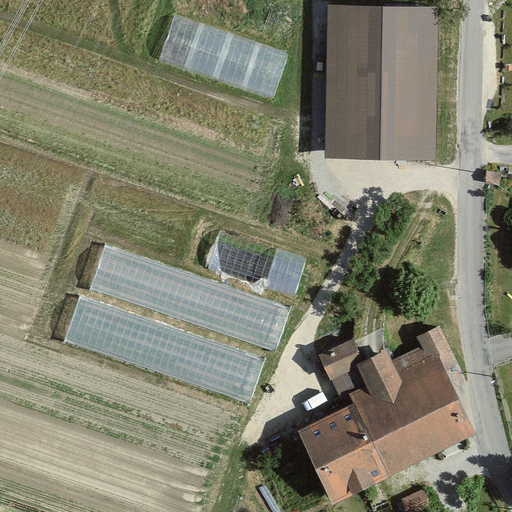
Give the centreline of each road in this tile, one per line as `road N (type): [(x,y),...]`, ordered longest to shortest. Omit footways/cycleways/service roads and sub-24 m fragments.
road 1 (unclassified): [(511,470),(490,406),(479,335),(472,185),(477,0)]
road 2 (track): [(432,188),(375,313),(373,349)]
